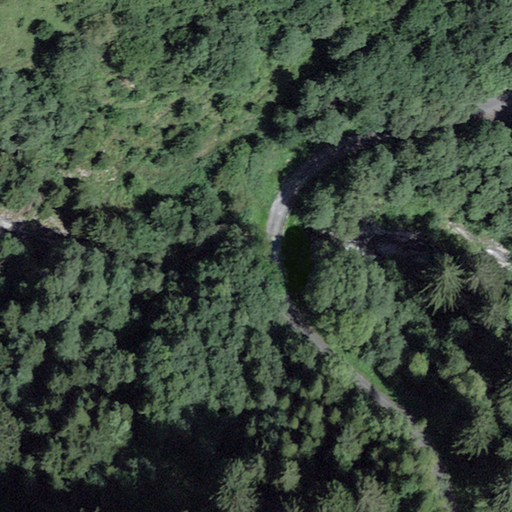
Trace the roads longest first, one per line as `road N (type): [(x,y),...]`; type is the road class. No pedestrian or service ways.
road 1 (unclassified): [(454,511),(445,477),(415,427),(306,328),(274,248)]
road 2 (unclassified): [(276,215),(308,172),(337,155),(511,99)]
